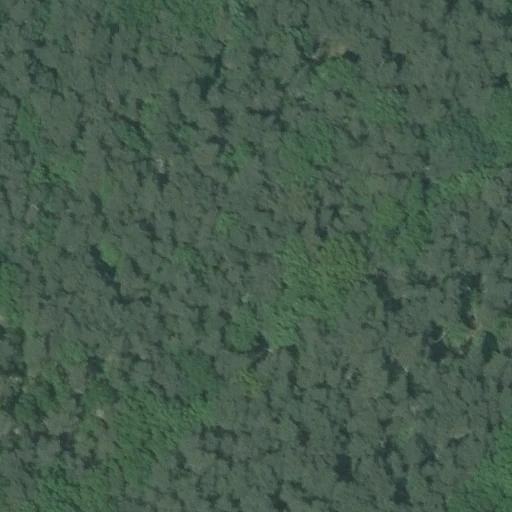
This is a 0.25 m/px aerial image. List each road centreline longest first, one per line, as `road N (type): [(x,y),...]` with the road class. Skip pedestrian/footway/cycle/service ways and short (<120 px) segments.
road 1 (track): [(80,511),(511,146)]
road 2 (track): [(0,326),(157,446)]
